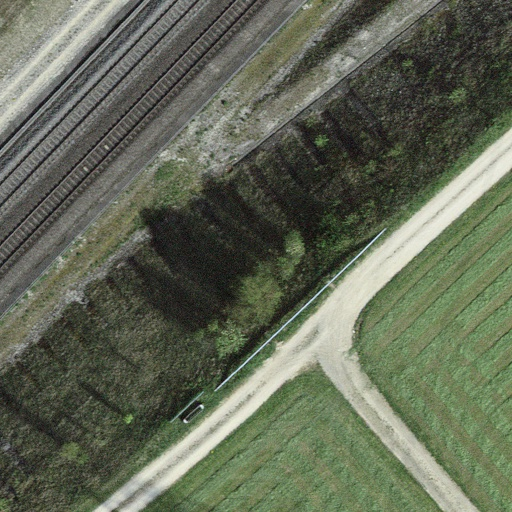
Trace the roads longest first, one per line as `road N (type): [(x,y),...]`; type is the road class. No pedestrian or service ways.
road 1 (track): [(511,152),(126,511)]
road 2 (track): [(312,331),(460,511)]
road 3 (track): [(102,0),(0,106)]
